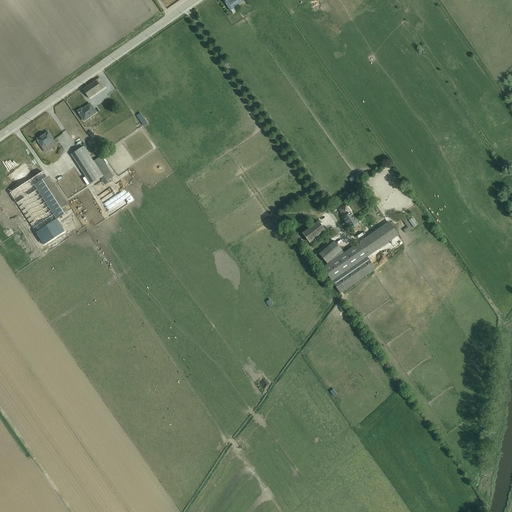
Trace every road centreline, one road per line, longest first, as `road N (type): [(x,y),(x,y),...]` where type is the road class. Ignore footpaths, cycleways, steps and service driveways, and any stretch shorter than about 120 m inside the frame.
road 1 (tertiary): [(0,134),(193,0)]
road 2 (unknown): [(12,126),(48,173),(65,163),(71,140),(46,102)]
road 3 (track): [(0,409),(71,511)]
